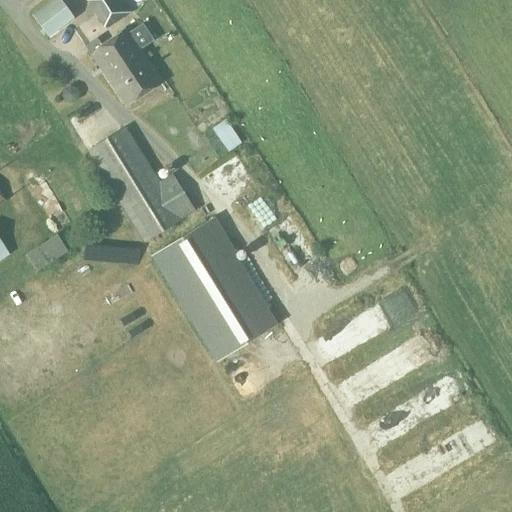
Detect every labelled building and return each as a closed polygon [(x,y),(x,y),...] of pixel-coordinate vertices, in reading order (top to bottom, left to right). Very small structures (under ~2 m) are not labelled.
[(50,39),(75,19),(60,0),(54,0),(33,16),(50,39)] [(86,0),(105,30),(131,13),(123,0),(86,0)] [(126,107),(162,83),(127,29),(90,54),(126,107)] [(229,151),(241,141),(219,115),(207,125),(229,151)] [(144,243),(194,212),(172,176),(159,184),(125,129),(88,152),(144,243)] [(222,168),(230,181),(239,175),(232,162),(222,168)] [(288,267),(307,254),(283,217),(264,230),(288,267)] [(213,222),(151,261),(216,365),(275,328),(232,259),(235,257),(213,222)] [(57,234),(25,253),(36,270),(67,250),(57,234)] [(0,241),(0,262),(10,257),(0,241)] [(247,399),(262,383),(249,372),(235,389),(247,399)] [(404,408),(366,430),(376,448),(438,412),(428,395),(425,397),(428,403),(408,415),(404,408)] [(386,474),(398,497),(476,457),(464,434),(386,474)]
